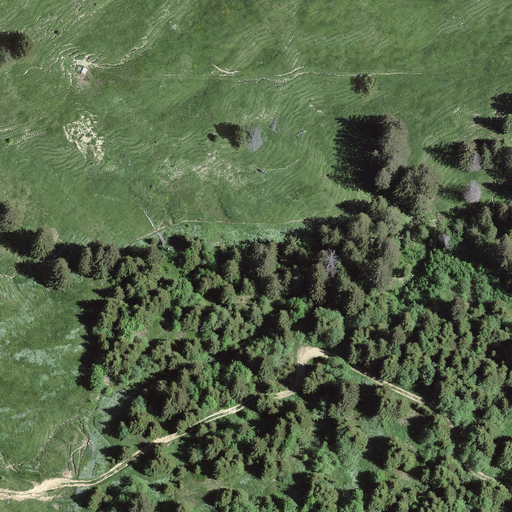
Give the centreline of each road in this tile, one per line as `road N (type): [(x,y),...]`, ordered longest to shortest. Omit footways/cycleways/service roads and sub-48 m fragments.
road 1 (track): [(94,484),(140,483),(178,494),(329,472),(337,463),(298,384),(305,353),(325,351),(419,399),(442,417),(471,469),(511,489)]
road 2 (track): [(0,492),(26,498),(94,484),(154,444),(255,397),(300,390)]
